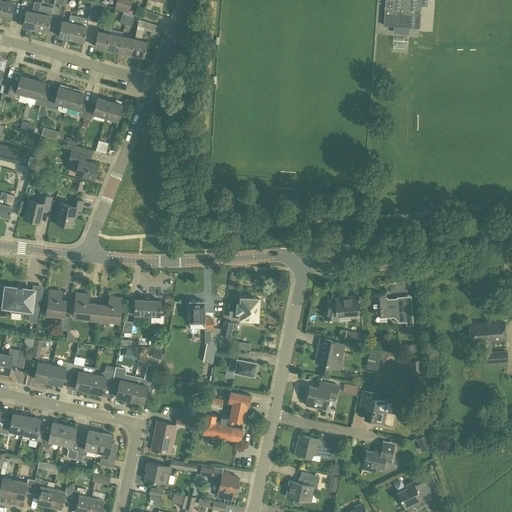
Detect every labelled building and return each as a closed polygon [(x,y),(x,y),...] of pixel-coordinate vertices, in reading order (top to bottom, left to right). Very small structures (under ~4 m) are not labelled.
[(2,0),(0,8),(0,16),(10,18),(13,3),(6,1),(6,0),(1,0),(2,0)] [(121,11),(124,0),(116,0),(114,9),(121,11)] [(131,0),(124,0),(121,11),(128,13),(131,0)] [(35,29),(40,5),(41,3),(34,1),(32,12),(26,11),(22,26),(35,29)] [(93,22),(97,3),(91,1),(88,20),(93,22)] [(103,5),(97,3),(93,22),(99,23),(103,5)] [(40,5),(35,29),(48,32),(51,16),(50,16),(52,8),(40,5)] [(157,22),(159,15),(144,10),(142,17),(157,22)] [(119,22),(125,24),(128,16),(122,14),(119,22)] [(71,39),(76,16),(70,15),(68,22),(61,21),(58,37),(71,39)] [(76,16),(71,39),(83,42),(87,26),(80,25),(81,17),(76,16)] [(133,18),(128,16),(125,24),(130,26),(133,18)] [(156,25),(138,19),(137,25),(154,31),(156,25)] [(107,49),(110,34),(111,24),(105,23),(103,32),(97,31),(94,47),(107,49)] [(134,39),(131,54),(144,57),(147,41),(141,40),(143,32),(136,31),(134,39)] [(119,52),(122,36),(110,34),(107,49),(119,52)] [(131,54),(134,39),(122,36),(119,52),(131,54)] [(28,95),(33,79),(20,76),(18,83),(11,81),(6,95),(19,99),(20,93),(28,95)] [(46,107),(50,92),(43,90),(45,83),(33,79),(28,95),(36,98),(34,103),(40,105),(45,106),(46,107)] [(66,106),(71,90),(67,89),(67,87),(60,85),(60,87),(59,87),(57,94),(50,92),(46,107),(65,112),(66,106)] [(88,105),(88,103),(81,101),(84,94),(83,93),(83,92),(76,89),(75,91),(71,90),(66,106),(65,112),(77,116),(84,117),(88,105)] [(84,117),(91,119),(92,114),(105,117),(109,101),(97,98),(95,105),(88,103),(88,105),(84,117)] [(109,101),(105,117),(117,121),(122,105),(109,101)] [(45,106),(40,105),(37,114),(43,115),(45,106)] [(105,153),(108,143),(98,140),(96,150),(105,153)] [(0,159),(26,166),(30,153),(0,145),(0,159)] [(72,150),(70,156),(68,163),(77,165),(75,173),(93,179),(98,163),(84,159),(86,154),(72,150)] [(57,187),(60,175),(55,173),(52,186),(57,187)] [(1,216),(9,218),(14,196),(7,194),(4,204),(0,203),(0,214),(1,215),(1,216)] [(49,210),(51,197),(40,194),(38,202),(28,199),(24,218),(40,222),(43,208),(49,210)] [(81,211),(83,201),(72,199),(71,205),(60,202),(56,222),(72,226),(75,209),(81,211)] [(6,288),(0,286),(0,305),(3,306),(12,307),(11,311),(21,313),(21,308),(30,310),(29,321),(35,322),(41,296),(33,295),(33,290),(6,287),(6,288)] [(67,330),(69,316),(64,315),(65,301),(60,300),(61,291),(49,290),(47,314),(61,315),(60,330),(67,330)] [(81,318),(96,319),(98,301),(88,300),(88,294),(76,293),(74,315),(82,316),(81,318)] [(388,301),(386,299),(385,294),(372,295),(373,315),(376,314),(380,318),(393,317),(397,320),(398,322),(406,322),(406,326),(413,325),(411,307),(397,308),(397,300),(388,301)] [(109,302),(98,301),(96,319),(111,321),(111,319),(119,320),(122,298),(109,296),(109,302)] [(336,320),(337,315),(358,313),(357,296),(340,297),(340,299),(328,300),(324,318),(329,319),(329,320),(331,320),(331,319),(336,320)] [(263,306),(264,302),(261,300),(257,300),(257,299),(241,298),(241,304),(237,304),(237,312),(230,311),(230,318),(257,319),(257,308),(260,308),(263,306)] [(160,315),(160,300),(135,299),(134,314),(160,315)] [(197,301),(196,300),(191,300),(190,301),(189,301),(189,313),(187,314),(187,319),(189,320),(189,324),(190,324),(189,328),(205,328),(205,331),(213,331),(213,318),(205,318),(204,301),(197,301)] [(223,320),(220,335),(221,335),(230,337),(231,337),(234,323),(223,320)] [(123,324),(122,332),(130,332),(133,321),(124,321),(123,324)] [(490,353),(489,340),(505,339),(504,321),(469,324),(471,342),(479,341),(481,363),(507,361),(506,351),(490,353)] [(359,342),(360,332),(353,331),(351,340),(359,342)] [(230,337),(221,335),(218,346),(224,347),(225,342),(229,342),(230,337)] [(32,354),(39,356),(43,340),(36,338),(32,354)] [(150,346),(161,347),(162,339),(151,338),(150,346)] [(345,344),(320,339),(318,350),(317,350),(315,362),(325,364),(325,366),(335,368),(337,358),(342,359),(345,344)] [(210,344),(206,344),(203,361),(212,363),(215,350),(216,350),(218,342),(210,340),(210,344)] [(239,341),(237,348),(250,350),(251,342),(239,341)] [(1,353),(0,358),(0,371),(9,373),(12,360),(18,361),(20,350),(9,348),(8,355),(1,353)] [(153,348),(152,357),(161,359),(163,350),(153,348)] [(370,348),(366,363),(374,365),(378,350),(370,348)] [(257,372),(258,366),(256,365),(257,362),(244,360),(245,353),(233,351),(229,370),(238,372),(238,375),(245,377),(246,374),(254,375),(255,372),(257,372)] [(47,382),(51,364),(41,362),(42,356),(39,356),(38,361),(34,379),(47,382)] [(409,361),(410,370),(422,368),(421,359),(409,361)] [(70,379),(73,363),(63,361),(62,367),(51,364),(47,382),(61,385),(63,378),(70,379)] [(92,373),(93,373),(94,368),(73,363),(70,379),(77,381),(75,388),(88,391),(92,373)] [(110,388),(113,372),(104,370),(103,375),(93,373),(92,373),(88,391),(102,394),(104,387),(110,388)] [(129,400),(133,382),(123,380),(124,375),(113,372),(110,388),(117,390),(116,397),(129,400)] [(129,400),(143,403),(148,379),(145,379),(144,384),(133,382),(129,400)] [(335,399),(338,385),(322,382),(321,388),(309,386),(305,405),(314,407),(315,404),(316,404),(316,403),(326,405),(328,397),(335,399)] [(356,395),(358,386),(344,383),(342,392),(356,395)] [(250,395),(230,391),(228,401),(225,418),(221,417),(220,421),(214,420),(216,415),(207,413),(203,433),(212,434),(211,437),(222,439),(222,437),(240,440),(242,428),(233,426),(234,420),(243,421),(247,405),(248,405),(250,394),(250,395)] [(392,412),(393,403),(376,400),(377,394),(363,391),(360,405),(367,407),(364,418),(382,422),(385,411),(392,412)] [(222,405),(223,400),(210,397),(209,402),(222,405)] [(194,416),(196,406),(188,404),(186,414),(194,416)] [(25,422),(26,416),(13,413),(11,420),(4,419),(1,433),(8,434),(9,431),(22,434),(23,433),(25,422)] [(189,426),(191,418),(177,415),(175,424),(189,426)] [(29,439),(35,440),(41,442),(44,428),(38,427),(40,419),(26,416),(25,422),(23,433),(22,434),(30,435),(29,439)] [(170,453),(176,425),(157,421),(154,431),(158,432),(156,441),(155,441),(153,450),(170,453)] [(60,443),(64,425),(52,422),(49,435),(43,434),(45,428),(44,428),(41,442),(40,445),(49,447),(51,441),(60,443)] [(75,459),(79,442),(73,441),(76,427),(64,425),(60,443),(67,444),(66,447),(68,449),(67,455),(68,458),(75,459)] [(96,451),(100,433),(88,430),(85,443),(79,442),(75,459),(82,460),(83,455),(86,455),(87,449),(96,451)] [(100,433),(96,451),(101,453),(99,464),(112,467),(117,445),(110,444),(112,435),(100,433)] [(322,451),(324,441),(318,440),(318,439),(300,435),(298,443),(297,443),(295,453),(304,455),(303,458),(311,460),(312,454),(321,456),(322,451)] [(431,448),(425,435),(416,439),(421,452),(431,448)] [(362,469),(363,469),(369,470),(375,472),(377,467),(382,468),(381,471),(386,472),(395,467),(393,462),(390,461),(395,443),(383,440),(382,448),(375,446),(374,452),(366,450),(366,451),(363,450),(361,458),(364,459),(362,469)] [(342,455),(336,454),(332,473),(338,475),(342,455)] [(167,483),(170,467),(148,462),(145,479),(167,483)] [(195,471),(196,464),(185,462),(184,462),(183,469),(195,471)] [(236,493),(239,477),(213,472),(214,466),(201,464),(201,468),(200,474),(211,476),(211,479),(220,481),(217,496),(232,499),(233,493),(236,493)] [(434,472),(430,465),(423,468),(426,476),(434,472)] [(100,483),(101,475),(93,474),(91,481),(100,483)] [(317,487),(319,476),(311,474),(310,480),(305,478),(304,484),(289,481),(286,496),(294,498),(293,502),(294,504),(299,505),(301,503),(302,500),(311,502),(314,487),(317,487)] [(101,475),(100,483),(108,485),(110,477),(101,475)] [(339,477),(331,476),(329,483),(337,485),(339,477)] [(0,494),(11,497),(14,480),(1,477),(0,483),(0,494)] [(49,506),(53,488),(46,487),(48,481),(42,480),(42,479),(35,477),(35,480),(34,480),(31,493),(38,495),(36,503),(49,506)] [(393,483),(398,493),(406,509),(422,501),(416,488),(426,483),(423,477),(406,485),(404,486),(400,480),(393,483)] [(31,493),(34,480),(28,479),(27,483),(14,480),(11,497),(24,500),(25,492),(31,493)] [(70,502),(73,489),(66,487),(65,491),(53,488),(49,506),(62,508),(64,501),(70,502)] [(84,495),(86,489),(77,487),(77,490),(73,489),(70,502),(76,503),(74,511),(78,511),(87,511),(91,497),(84,495)] [(162,491),(162,490),(150,487),(148,494),(161,497),(162,491)] [(91,497),(87,511),(101,511),(104,500),(96,498),(97,491),(93,490),(91,497)] [(185,508),(188,496),(181,494),(178,507),(185,508)] [(188,496),(185,508),(192,510),(195,497),(192,497),(188,496)] [(224,511),(225,503),(213,501),(211,509),(224,511)] [(234,511),(236,505),(226,503),(224,511),(234,511)] [(366,511),(363,503),(355,507),(357,511),(353,511),(366,511)]
